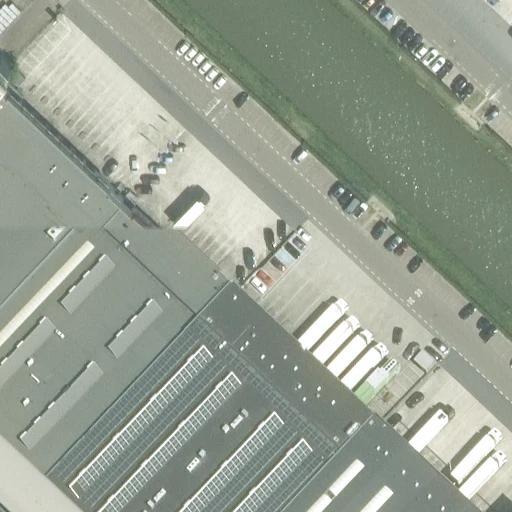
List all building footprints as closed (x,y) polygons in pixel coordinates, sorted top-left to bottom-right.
[(511,0),(0,0),(0,511),(60,511),(45,497),(0,454),(0,73),(10,62),(1,54),(0,55),(0,0),(511,0)] [(0,328),(124,197),(110,184),(112,182),(9,86),(8,88),(0,80),(0,328)] [(0,328),(0,454),(45,497),(231,298),(220,288),(221,286),(135,205),(134,206),(124,197),(0,328)] [(231,298),(45,497),(60,511),(297,511),(373,431),(374,429),(306,366),(305,367),(301,364),(303,362),(233,297),(232,299),(231,298)] [(373,431),(297,511),(464,511),(377,430),(376,431),(374,429),(373,431)]
